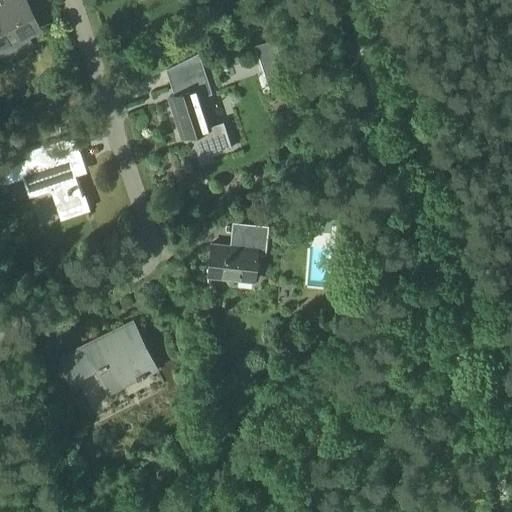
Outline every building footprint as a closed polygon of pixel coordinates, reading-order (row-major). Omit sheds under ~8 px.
[(0,45),(9,41),(14,52),(29,45),(24,34),(37,27),(23,0),(12,0),(0,6),(0,45)] [(271,41),(253,47),(257,61),(275,55),(271,41)] [(174,94),(169,95),(183,139),(193,136),(196,147),(219,140),(223,150),(231,147),(223,123),(212,127),(200,90),(210,87),(205,72),(182,79),(186,90),(174,94)] [(0,159),(0,164),(5,180),(25,173),(32,192),(45,187),(49,186),(52,187),(54,188),(55,189),(55,191),(56,193),(64,216),(88,208),(72,161),(81,158),(73,134),(0,159)] [(307,214),(312,215),(311,230),(328,231),(328,222),(335,223),(336,208),(308,207),(307,214)] [(211,242),(208,275),(254,280),(256,253),(257,247),(265,248),(268,226),(232,222),(230,244),(211,242)] [(60,357),(71,378),(95,365),(108,391),(157,366),(134,321),(119,329),(118,327),(60,357)]
